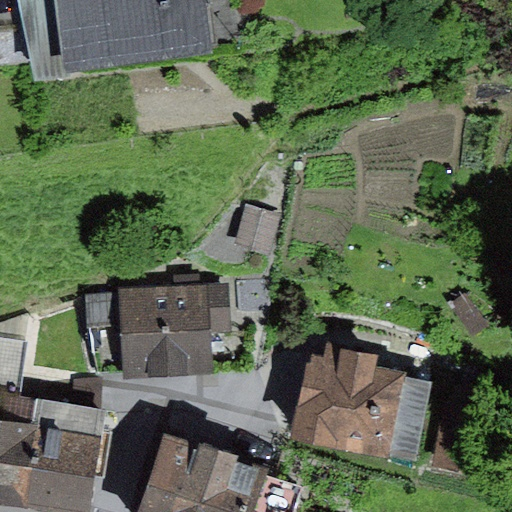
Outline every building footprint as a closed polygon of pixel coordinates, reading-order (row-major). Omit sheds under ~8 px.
[(205,0),(16,0),(36,83),(213,64),(205,0)] [(281,216),(245,205),(233,246),(269,257),(281,216)] [(230,286),(84,297),(86,329),(97,374),(123,373),(124,378),(213,374),(211,337),(232,334),(230,286)] [(0,506),(29,511),(46,405),(18,399),(27,343),(0,338),(0,506)] [(338,365),(309,359),(294,441),(389,460),(406,379),(406,375),(375,370),(377,359),(340,352),(338,365)] [(432,385),(406,379),(389,460),(416,466),(432,385)] [(46,405),(29,511),(37,511),(90,511),(106,414),(46,405)] [(445,410),(433,467),(466,474),(478,417),(445,410)] [(269,473),(164,437),(138,511),(293,511),(300,491),(267,479),(269,473)]
